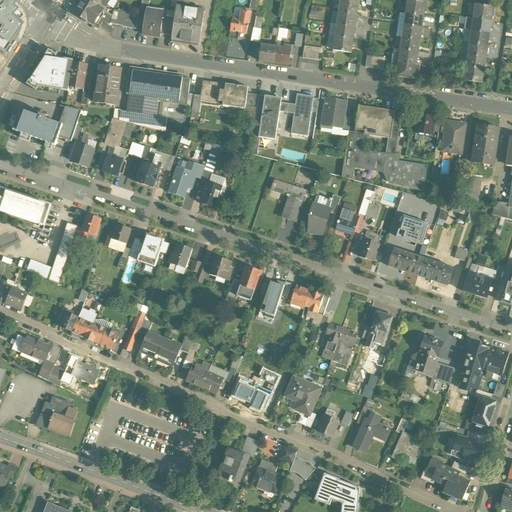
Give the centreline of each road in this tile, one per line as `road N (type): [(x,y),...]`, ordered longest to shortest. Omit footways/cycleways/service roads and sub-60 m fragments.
road 1 (residential): [(0,163),(511,338)]
road 2 (residential): [(0,318),(459,511)]
road 3 (residential): [(511,108),(110,47),(47,16)]
road 4 (unclassified): [(0,437),(202,511)]
